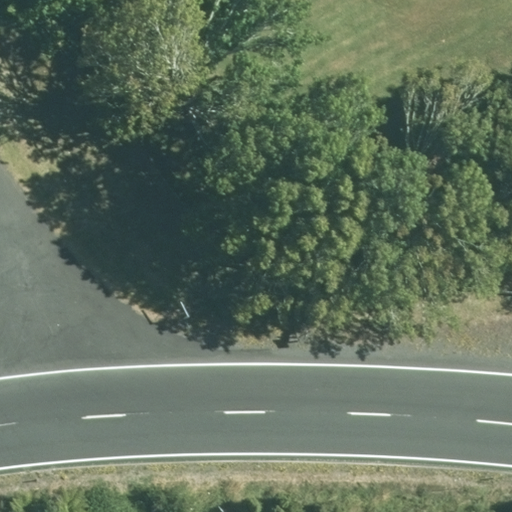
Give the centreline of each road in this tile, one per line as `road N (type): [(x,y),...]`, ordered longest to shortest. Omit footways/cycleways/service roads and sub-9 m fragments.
road 1 (unclassified): [(41,418),(250,410),(511,424)]
road 2 (unclassified): [(0,264),(41,418)]
